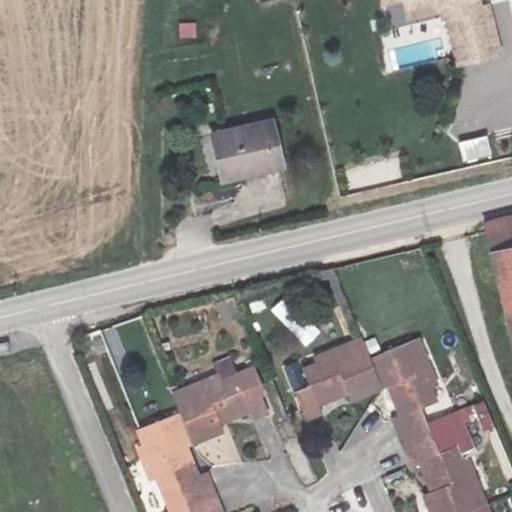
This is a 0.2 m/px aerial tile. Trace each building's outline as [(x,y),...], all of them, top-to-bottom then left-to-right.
[(511,0),(420,0),(422,6),(445,0),(457,0),(459,5),(476,1),(480,18),(489,16),(500,63),(511,59),(511,0)] [(302,115),(241,128),(251,174),(312,160),(302,115)] [(458,141),(461,162),(493,157),(490,136),(458,141)] [(511,282),(511,281),(511,219),(495,224),(511,282)] [(291,393),(301,421),(316,416),(313,406),(341,395),(344,403),(382,389),(393,417),(386,421),(405,469),(414,465),(426,494),(417,497),(422,511),(483,511),(463,461),(456,463),(450,449),(444,452),(436,432),(425,436),(416,413),(432,406),(427,393),(434,390),(426,371),(422,372),(411,343),(365,362),(358,344),(330,355),(328,352),(310,359),(313,366),(300,372),(306,387),(291,393)] [(216,511),(202,476),(195,478),(183,449),(219,434),(215,424),(246,411),(250,422),(266,415),(257,389),(242,395),(235,377),(220,383),(217,375),(185,387),(192,407),(148,425),(152,437),(137,445),(144,463),(140,465),(147,483),(157,480),(162,492),(174,487),(183,511),(216,511)]
